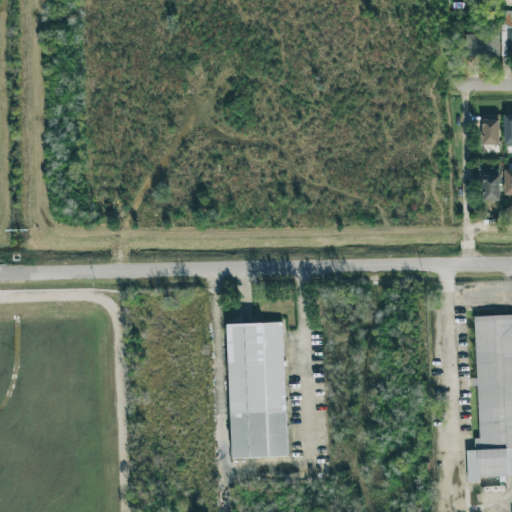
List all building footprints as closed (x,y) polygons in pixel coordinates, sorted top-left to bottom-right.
[(511,24),(501,24),(501,56),(511,56),(511,24)] [(499,57),(499,35),(464,34),(463,56),(499,57)] [(499,145),(499,120),(482,120),(482,145),(499,145)] [(499,176),(483,176),(483,201),(500,201),(499,176)] [(475,322),(511,320),(511,479),(468,480),(469,451),(480,450),(475,322)] [(230,330),(287,328),(289,462),(234,463),(230,330)]
